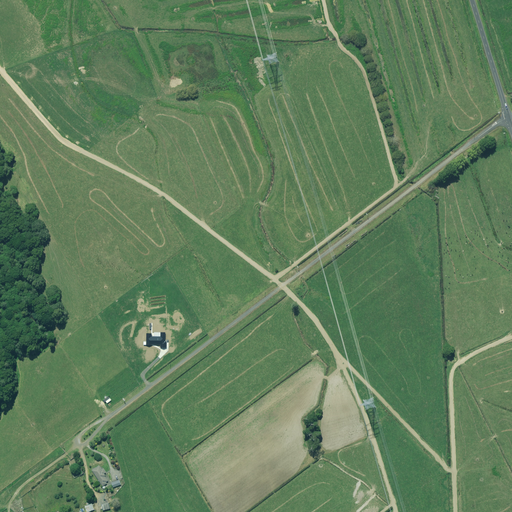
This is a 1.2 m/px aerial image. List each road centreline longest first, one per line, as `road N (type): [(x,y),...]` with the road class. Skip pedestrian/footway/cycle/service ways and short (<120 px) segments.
road 1 (unclassified): [(0,501),(508,118)]
road 2 (unclassified): [(472,0),(508,118)]
